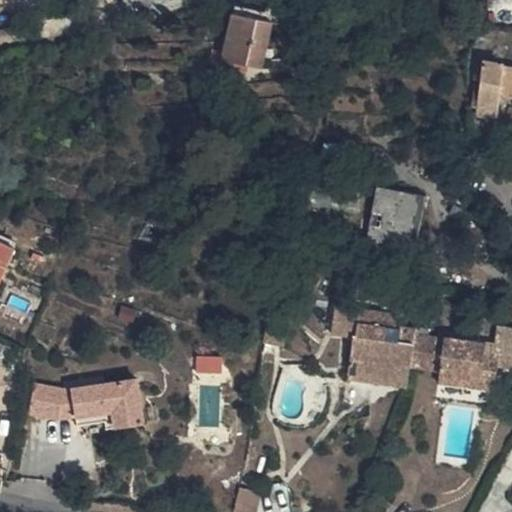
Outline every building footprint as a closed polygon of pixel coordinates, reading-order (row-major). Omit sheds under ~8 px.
[(262,70),(275,22),(236,11),(224,53),(214,50),(211,59),(220,61),(214,85),(235,90),(241,65),(262,70)] [(504,89),(507,62),(488,60),(481,102),(502,105),(504,89)] [(369,236),(418,245),(429,193),(380,183),(369,236)] [(18,250),(0,242),(0,283),(3,285),(18,250)] [(141,309),(125,304),(122,316),(138,320),(141,309)] [(406,385),(424,338),(419,337),(420,328),(408,327),(407,339),(392,338),(393,326),(400,326),(400,311),(363,307),(338,305),(336,323),(361,326),(361,333),(356,333),(353,379),(406,385)] [(361,326),(336,323),(336,332),(356,333),(361,333),(361,326)] [(438,338),(435,367),(446,368),(445,383),(501,386),(503,364),(511,364),(511,327),(501,326),(500,340),(459,335),(459,340),(438,338)] [(290,330),(269,327),(266,341),(288,345),(290,330)] [(438,338),(424,338),(406,385),(414,385),(416,367),(435,367),(438,338)] [(226,354),(200,354),(200,370),(225,370),(226,354)] [(142,376),(77,385),(81,412),(119,407),(122,426),(148,423),(142,376)] [(70,386),(40,381),(35,409),(65,414),(70,386)] [(77,385),(70,386),(65,414),(81,412),(77,385)] [(119,407),(81,412),(82,422),(103,419),(104,429),(122,426),(119,407)] [(257,511),(263,490),(243,485),(237,508),(250,511),(257,511)]
